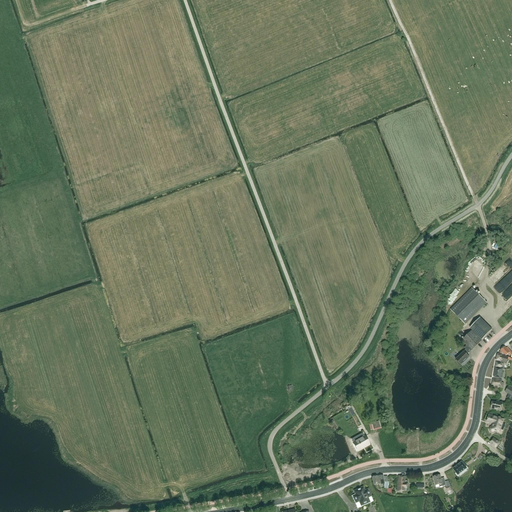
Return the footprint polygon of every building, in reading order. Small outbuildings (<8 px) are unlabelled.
[(511,263),(509,260),(491,277),(495,281),(511,265),(511,263)] [(511,269),(498,284),(504,288),(511,279),(511,269)] [(451,309),(465,324),(486,302),(472,288),(451,309)] [(470,328),(472,330),(462,340),(467,345),(464,348),(466,349),(456,359),(461,365),(469,357),(467,354),(471,350),(492,330),(480,318),(470,328)] [(505,346),(500,350),(506,356),(508,354),(510,356),(511,353),(511,352),(507,347),(506,348),(505,346)] [(508,357),(498,354),(496,360),(501,362),(506,364),(508,357)] [(503,369),(502,369),(495,368),(494,377),(502,379),(503,373),(502,372),(503,369)] [(502,379),(493,379),(491,386),(503,388),(504,383),(501,382),(502,379)] [(501,411),(503,403),(498,402),(497,403),(492,402),(490,409),(501,411)] [(496,416),(496,417),(489,414),(487,421),(491,423),(491,422),(493,423),(492,426),(490,427),(489,429),(490,431),(492,432),(494,431),(495,429),(497,430),(499,430),(500,430),(500,429),(502,424),(501,423),(502,419),(496,416)] [(357,451),(369,444),(365,436),(364,437),(363,434),(360,436),(360,435),(355,437),(357,441),(353,443),(357,451)] [(496,440),(493,439),(490,442),(496,447),(499,444),(499,442),(496,440)] [(454,469),(458,475),(466,469),(467,468),(462,462),(454,468),(453,468),(454,469)] [(383,475),(372,477),(373,485),(381,484),(380,480),(384,480),(383,476),(383,475)] [(439,485),(440,487),(446,485),(445,480),(442,481),(441,475),(433,477),(435,486),(439,485)] [(398,476),(397,488),(397,491),(405,491),(405,488),(407,488),(407,483),(405,483),(405,476),(398,476)] [(362,506),(370,502),(370,501),(371,501),(371,500),(371,499),(372,499),(368,490),(364,491),(363,488),(355,492),(357,496),(356,496),(356,497),(355,497),(355,498),(355,499),(355,500),(356,503),(360,502),(362,506)]
